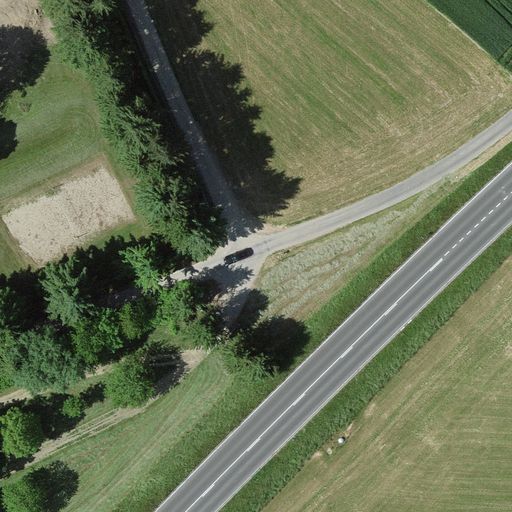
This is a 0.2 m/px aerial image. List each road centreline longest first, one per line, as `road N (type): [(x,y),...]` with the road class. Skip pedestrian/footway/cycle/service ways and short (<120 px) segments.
road 1 (tertiary): [(511,118),(395,193),(0,348)]
road 2 (primary): [(183,511),(511,195)]
road 3 (track): [(131,0),(245,256)]
